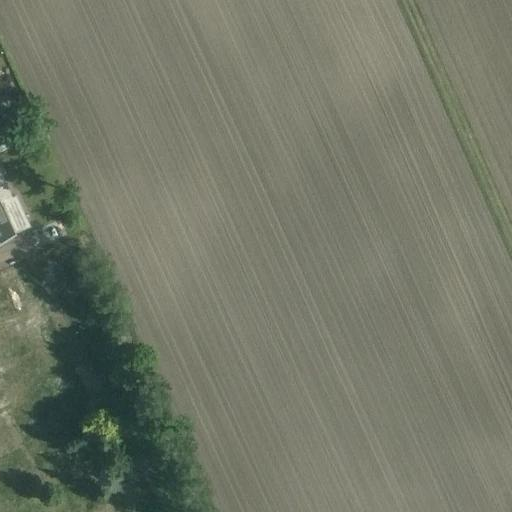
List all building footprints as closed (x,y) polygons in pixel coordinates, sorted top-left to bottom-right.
[(0,241),(16,234),(15,233),(14,232),(1,204),(12,199),(0,171),(0,241)] [(140,395),(119,397),(120,420),(141,419),(140,395)] [(24,424),(31,439),(73,422),(67,406),(24,424)] [(9,440),(21,436),(16,424),(5,428),(9,440)] [(85,440),(75,449),(84,459),(94,449),(85,440)] [(6,450),(0,452),(0,469),(12,463),(6,450)] [(64,508),(78,502),(58,459),(44,465),(64,508)] [(172,483),(145,496),(152,509),(178,497),(172,483)]
